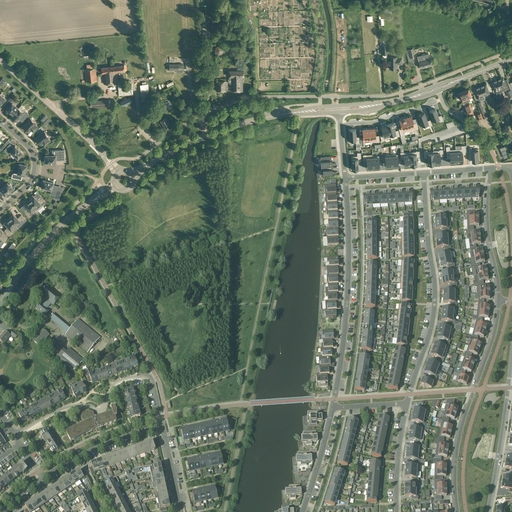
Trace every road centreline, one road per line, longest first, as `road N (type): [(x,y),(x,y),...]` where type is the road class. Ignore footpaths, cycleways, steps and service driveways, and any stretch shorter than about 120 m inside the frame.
road 1 (residential): [(423,173),(434,305),(406,402)]
road 2 (residential): [(332,408),(347,285),(345,178)]
road 3 (residential): [(457,511),(456,450),(499,300)]
road 4 (residential): [(14,435),(70,406),(101,410),(117,381),(135,377),(152,382),(162,427)]
road 5 (tertiary): [(0,301),(57,228),(114,186)]
road 6 (unclassified): [(117,171),(0,59)]
road 7 (residential): [(486,511),(511,354)]
road 8 (tertiary): [(207,136),(259,119),(338,109)]
road 9 (residential): [(499,300),(486,222),(490,168)]
road 10 (residential): [(43,477),(105,444),(162,427)]
